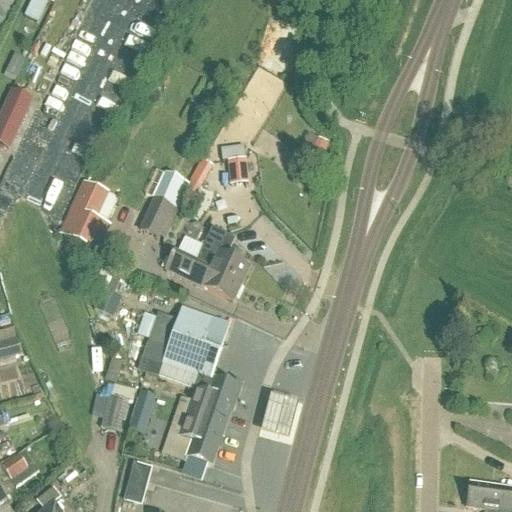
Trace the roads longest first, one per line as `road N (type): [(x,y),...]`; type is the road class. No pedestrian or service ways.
road 1 (secondary): [(441,15),(379,141),(358,269)]
road 2 (secondary): [(358,269),(398,189),(432,78),(441,15)]
road 3 (secondary): [(289,511),(358,269)]
road 4 (residential): [(429,511),(432,362)]
